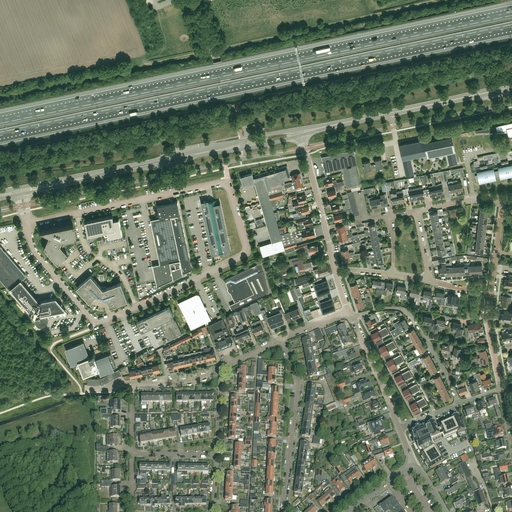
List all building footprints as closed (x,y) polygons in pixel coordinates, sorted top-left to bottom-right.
[(511,122),(496,126),(497,131),(505,131),(507,130),(508,137),(511,136),(511,122)] [(427,142),(420,143),(420,141),(399,145),(406,174),(413,172),(410,158),(427,154),(427,157),(447,153),(449,165),(457,163),(452,137),(427,142)] [(354,150),(323,157),(326,172),(343,168),(347,186),(349,186),(350,189),(354,188),(358,187),(362,186),(361,183),(359,184),(355,166),(357,165),(354,154),(354,150)] [(387,165),(386,162),(382,163),(381,159),(374,160),(375,164),(376,168),(376,169),(383,167),(383,166),(387,165)] [(376,168),(375,164),(371,165),(370,161),(363,162),(365,171),(372,170),(371,169),(376,168)] [(502,166),(496,167),(498,179),(502,178),(504,178),(503,177),(505,177),(509,176),(511,175),(511,163),(509,164),(508,161),(505,161),(501,162),(502,166)] [(481,170),(472,172),(473,177),(475,177),(477,184),(481,183),(482,182),(484,181),(487,181),(491,180),(493,180),(494,180),(498,179),(496,167),(488,169),(487,165),(484,166),(480,167),(481,170)] [(267,189),(270,188),(269,183),(270,183),(281,180),(281,179),(285,178),(290,176),(287,166),(254,175),(255,177),(253,178),(254,183),(267,225),(277,222),(270,200),(269,194),(267,189)] [(242,180),(243,186),(254,183),(253,178),(252,173),(244,175),(241,177),(242,180)] [(301,179),(301,176),(300,174),(300,173),(291,175),(293,182),(301,179)] [(333,180),(332,177),(324,179),(325,186),(334,183),(334,187),(337,186),(336,182),(337,182),(336,179),(333,180)] [(292,186),(294,185),(295,188),(303,186),(303,185),(304,184),(303,182),(302,182),(301,179),(293,182),(285,184),(270,188),(267,189),(269,194),(281,191),(282,191),(285,188),(292,186)] [(450,192),(456,190),(454,182),(454,180),(448,181),(449,185),(448,185),(450,192)] [(463,189),(461,182),(458,183),(457,181),(454,182),(456,190),(463,189)] [(442,186),(442,185),(441,183),(438,184),(438,185),(435,185),(437,194),(444,193),(442,186)] [(345,188),(344,184),(337,186),(334,187),(335,189),(327,191),(328,194),(328,197),(329,197),(331,197),(331,198),(334,198),(334,196),(337,195),(336,192),(338,191),(338,190),(345,188)] [(437,194),(435,185),(432,185),(428,186),(430,196),(437,194)] [(424,197),(423,190),(422,187),(415,188),(417,198),(424,197)] [(417,198),(415,188),(408,190),(410,200),(417,198)] [(405,201),(403,194),(403,190),(396,191),(399,202),(405,201)] [(269,194),(270,200),(283,196),(282,191),(281,191),(269,194)] [(399,202),(396,191),(390,193),(392,203),(399,202)] [(386,204),(386,201),(387,201),(386,193),(380,194),(381,198),(378,199),(379,206),(386,204)] [(307,201),(305,194),(297,196),(299,202),(296,202),(296,206),(302,205),(302,202),(307,201)] [(379,206),(378,199),(372,200),(372,197),(368,198),(369,204),(371,203),(372,207),(379,206)] [(230,251),(220,203),(217,204),(217,200),(209,202),(209,200),(201,202),(212,255),(230,251)] [(192,268),(191,264),(178,202),(157,206),(159,218),(151,220),(160,264),(152,265),(157,286),(155,287),(156,287),(193,269),(192,269),(191,268),(192,268)] [(341,209),(339,203),(331,205),(332,208),(331,208),(332,210),(333,211),(341,209)] [(310,212),(308,206),(301,207),(301,208),(297,208),(298,209),(296,210),(297,213),(293,214),(294,219),(306,216),(305,213),(310,212)] [(459,216),(457,208),(449,210),(451,218),(452,218),(458,217),(459,216)] [(246,215),(250,229),(256,228),(252,213),(246,215)] [(343,219),(342,213),(334,215),(335,221),(339,220),(339,221),(342,220),(343,219)] [(122,235),(119,220),(113,221),(112,216),(85,221),(88,235),(104,232),(106,235),(108,234),(108,238),(122,235)] [(313,224),(311,217),(306,219),(305,217),(296,219),(297,223),(302,222),(302,226),(298,227),(299,229),(301,229),(305,228),(305,226),(313,224)] [(350,231),(348,225),(350,225),(349,221),(344,222),(344,225),(336,226),(337,233),(350,231)] [(278,228),(277,222),(267,225),(269,234),(279,231),(278,228)] [(59,246),(59,245),(61,246),(63,242),(61,242),(61,241),(76,238),(73,224),(39,231),(48,235),(43,248),(56,264),(67,255),(59,246)] [(365,232),(377,230),(375,224),(369,225),(368,225),(369,229),(364,230),(365,232)] [(286,226),(278,228),(279,231),(280,234),(287,232),(286,226)] [(285,249),(297,245),(295,239),(300,237),(303,237),(303,239),(316,236),(313,227),(302,231),(301,229),(299,229),(296,230),(293,231),(287,232),(280,234),(285,249)] [(263,256),(285,249),(280,234),(279,231),(269,234),(272,242),(260,246),(263,256)] [(352,236),(351,231),(350,231),(337,233),(339,240),(347,239),(347,237),(352,236)] [(379,243),(378,236),(371,238),(372,238),(371,238),(371,241),(368,242),(368,245),(373,244),(379,243)] [(320,250),(320,247),(318,248),(318,245),(318,244),(315,245),(315,244),(311,245),(311,246),(308,246),(307,243),(297,246),(297,245),(285,249),(286,253),(304,247),(305,247),(306,254),(309,253),(317,251),(318,252),(319,252),(319,251),(319,250),(320,250)] [(0,279),(9,290),(15,298),(32,317),(36,317),(36,318),(35,319),(35,321),(35,323),(35,325),(37,326),(38,327),(40,328),(42,328),(42,327),(43,327),(44,327),(44,326),(45,326),(45,325),(46,325),(46,324),(46,323),(46,322),(46,321),(46,320),(46,319),(45,319),(45,318),(44,318),(44,317),(43,317),(43,315),(66,311),(55,298),(40,301),(40,299),(38,298),(36,299),(21,281),(20,282),(19,281),(25,276),(0,246),(0,279)] [(382,255),(380,249),(374,250),(375,254),(371,255),(371,254),(366,256),(366,258),(372,257),(382,255)] [(269,292),(261,262),(226,279),(227,282),(226,283),(226,284),(228,288),(227,289),(229,292),(230,293),(237,307),(269,292)] [(317,268),(313,270),(316,278),(320,277),(330,273),(327,265),(317,268)] [(101,299),(104,288),(103,287),(102,288),(91,275),(77,287),(89,302),(90,302),(89,302),(97,295),(98,297),(100,297),(99,299),(101,299)] [(307,281),(305,276),(295,279),(297,285),(307,281)] [(318,280),(312,282),(315,290),(328,285),(326,280),(319,283),(318,280)] [(380,287),(381,281),(373,280),(372,285),(377,286),(376,291),(382,292),(383,288),(383,287),(380,287)] [(392,290),(393,283),(387,282),(385,289),(383,288),(382,292),(381,297),(384,298),(385,294),(388,294),(388,290),(392,290)] [(128,300),(121,283),(105,289),(105,288),(104,288),(101,299),(102,300),(103,298),(104,298),(106,297),(110,307),(109,307),(128,300)] [(328,285),(315,290),(318,298),(323,296),(322,293),(330,291),(328,285)] [(406,300),(407,293),(405,292),(406,287),(398,285),(397,291),(396,292),(400,293),(401,296),(400,299),(406,300)] [(294,288),(289,290),(294,301),(299,299),(294,288)] [(419,304),(421,296),(418,295),(419,289),(411,288),(409,295),(415,297),(414,300),(417,300),(416,304),(419,304)] [(423,296),(423,298),(427,299),(427,301),(429,301),(428,307),(431,307),(433,298),(431,297),(432,292),(424,290),(423,296)] [(446,298),(444,298),(444,293),(437,292),(436,297),(439,298),(438,302),(445,304),(446,298)] [(510,306),(511,297),(511,296),(511,293),(508,293),(507,296),(503,295),(501,305),(510,306)] [(211,319),(203,303),(203,302),(199,295),(196,294),(178,303),(183,312),(191,329),(211,319)] [(323,298),(317,300),(320,308),(333,303),(331,298),(324,301),(323,298)] [(261,312),(257,302),(257,301),(250,304),(255,315),(261,312)] [(333,303),(320,308),(322,313),(335,309),(333,303)] [(174,320),(172,316),(173,315),(169,306),(151,315),(150,313),(150,314),(146,316),(146,315),(147,317),(138,321),(142,330),(160,322),(162,326),(161,326),(168,340),(182,333),(175,319),(174,320)] [(282,308),(273,312),(278,325),(279,324),(279,325),(283,324),(283,323),(284,322),(280,313),(283,312),(282,308)] [(300,315),(297,308),(285,313),(287,318),(292,317),(292,319),(300,315)] [(243,311),(244,311),(243,309),(242,309),(236,311),(233,312),(235,315),(237,314),(240,321),(246,319),(243,311)] [(511,318),(511,311),(504,311),(503,314),(500,314),(499,322),(504,323),(504,322),(510,322),(510,318),(511,318)] [(267,313),(263,314),(267,322),(269,321),(272,327),(273,327),(273,328),(277,326),(277,325),(278,325),(273,312),(267,314),(267,313)] [(367,320),(365,321),(368,327),(373,324),(376,322),(379,320),(375,313),(366,318),(367,320)] [(234,324),(230,314),(225,317),(229,327),(234,324)] [(432,317),(424,316),(424,317),(423,316),(423,319),(424,319),(423,322),(423,324),(428,325),(429,323),(431,324),(432,317)] [(230,335),(223,318),(208,325),(215,341),(219,349),(229,345),(229,346),(233,344),(232,343),(231,339),(233,338),(231,334),(230,335)] [(264,328),(261,319),(251,323),(256,334),(263,330),(262,328),(264,328)] [(396,328),(390,331),(394,337),(408,329),(407,326),(408,326),(404,319),(400,322),(399,320),(393,323),(396,328)] [(444,325),(445,320),(437,319),(436,324),(434,323),(433,326),(432,332),(437,333),(438,326),(443,328),(444,327),(444,325)] [(461,338),(463,329),(460,329),(461,324),(453,322),(452,330),(457,331),(455,336),(458,336),(457,337),(461,338)] [(480,322),(474,323),(475,331),(478,330),(478,332),(479,332),(483,332),(482,326),(481,327),(480,322)] [(475,331),(474,323),(468,324),(469,332),(472,332),(473,335),(474,335),(474,338),(475,338),(477,337),(476,334),(475,331)] [(250,336),(248,329),(247,329),(247,328),(244,329),(242,324),(239,325),(239,327),(241,332),(244,338),(250,336)] [(203,327),(201,328),(204,335),(209,333),(206,326),(203,327)] [(347,332),(345,326),(340,328),(337,329),(340,335),(347,332)] [(373,337),(388,330),(386,326),(378,331),(376,327),(369,330),(373,337)] [(244,338),(241,332),(239,327),(237,328),(238,332),(235,333),(235,334),(238,341),(244,338)] [(417,334),(413,328),(407,332),(411,337),(417,334)] [(511,328),(508,329),(508,332),(501,333),(503,341),(511,339),(511,328)] [(388,330),(373,337),(377,344),(383,341),(381,337),(389,333),(388,330)] [(347,332),(340,335),(338,336),(340,342),(349,338),(347,332)] [(411,337),(407,339),(409,342),(412,340),(414,342),(420,339),(417,334),(411,337)] [(312,345),(311,342),(310,342),(309,336),(303,337),(304,340),(303,340),(303,341),(302,341),(302,344),(304,344),(304,347),(312,345)] [(352,344),(349,338),(340,342),(341,345),(343,344),(345,347),(352,344)] [(417,347),(423,344),(420,339),(414,342),(417,347)] [(381,351),(395,343),(393,340),(385,344),(383,341),(377,344),(381,351)] [(116,367),(111,354),(96,360),(95,357),(95,356),(95,355),(95,354),(94,354),(93,354),(93,355),(92,355),(92,356),(93,356),(89,357),(83,342),(67,348),(73,364),(79,362),(84,375),(99,370),(100,374),(113,369),(113,368),(116,367)] [(389,351),(397,347),(395,343),(381,351),(384,358),(391,355),(389,351)] [(415,351),(418,354),(426,349),(423,344),(417,347),(412,350),(413,352),(415,351)] [(305,353),(314,351),(313,348),(316,347),(315,345),(312,345),(304,347),(305,353)] [(448,350),(449,346),(443,345),(442,347),(441,350),(441,351),(444,351),(443,355),(449,357),(450,351),(448,350)] [(168,353),(167,351),(170,349),(169,346),(163,349),(164,351),(163,352),(162,354),(163,355),(168,353)] [(216,357),(214,351),(211,352),(210,347),(207,347),(210,359),(216,357)] [(452,357),(455,358),(455,360),(458,361),(460,348),(455,347),(453,355),(452,354),(452,357)] [(487,355),(485,349),(483,349),(482,347),(476,348),(477,351),(479,350),(480,357),(487,355)] [(357,357),(355,353),(354,353),(353,351),(350,353),(349,350),(345,352),(344,351),(336,354),(338,359),(345,356),(345,358),(348,357),(350,360),(357,357)] [(204,360),(202,354),(201,351),(196,352),(198,362),(204,360)] [(190,354),(192,363),(198,362),(196,352),(190,353),(190,354)] [(184,355),(184,353),(178,355),(179,359),(180,366),(186,364),(184,355)] [(184,355),(186,364),(192,363),(190,354),(190,353),(184,355)] [(388,365),(402,357),(401,354),(393,358),(391,355),(384,358),(388,365)] [(431,359),(429,354),(422,357),(425,363),(431,359)] [(488,362),(487,355),(480,357),(481,363),(488,362)] [(179,359),(173,361),(172,357),(175,367),(180,366),(179,359)] [(398,368),(396,365),(404,360),(402,357),(388,365),(392,372),(398,368)] [(431,359),(425,363),(423,364),(426,369),(428,368),(434,364),(431,359)] [(142,360),(138,362),(140,364),(142,375),(148,373),(147,367),(146,363),(144,364),(144,363),(143,363),(143,362),(142,360)] [(134,367),(136,376),(142,375),(140,364),(138,362),(136,363),(137,365),(137,366),(134,367)] [(363,370),(362,369),(363,369),(362,366),(361,367),(360,364),(356,366),(355,365),(352,367),(351,363),(348,364),(350,368),(347,369),(348,370),(350,369),(352,375),(355,373),(355,374),(360,372),(359,371),(363,370)] [(437,370),(434,364),(428,368),(431,373),(437,370)] [(275,377),(276,370),(269,370),(269,373),(261,372),(261,369),(258,369),(257,376),(261,376),(268,376),(275,377)] [(317,370),(309,372),(310,378),(317,377),(316,374),(321,373),(321,369),(317,370)] [(396,380),(411,373),(409,369),(401,374),(399,370),(393,373),(396,380)] [(492,383),(490,377),(486,379),(485,377),(486,376),(485,373),(480,375),(479,372),(477,373),(479,380),(482,379),(482,380),(484,386),(492,383)] [(407,384),(405,380),(413,376),(411,373),(396,380),(400,387),(407,384)] [(479,388),(476,381),(479,380),(477,373),(473,375),(474,377),(472,378),(473,381),(469,383),(470,385),(471,388),(472,391),(479,388)] [(442,380),(440,375),(430,379),(432,383),(435,382),(436,383),(442,380)] [(108,382),(105,377),(98,380),(98,385),(104,385),(104,384),(108,382)] [(363,393),(362,391),(371,387),(369,382),(367,383),(366,380),(355,385),(357,390),(354,391),(356,396),(363,393)] [(445,386),(442,380),(436,383),(438,389),(445,386)] [(467,391),(465,386),(464,381),(460,383),(461,385),(458,386),(459,388),(458,388),(460,394),(461,395),(464,393),(464,392),(467,391)] [(343,391),(341,388),(345,386),(344,382),(336,385),(339,393),(343,391)] [(404,394),(418,386),(417,383),(409,387),(407,384),(400,387),(404,394)] [(414,398),(412,394),(420,390),(418,386),(404,394),(408,401),(414,398)] [(447,391),(445,386),(438,389),(441,394),(447,391)] [(356,399),(362,397),(363,398),(365,397),(366,400),(375,397),(373,391),(367,393),(366,392),(362,394),(349,399),(349,398),(342,401),(344,407),(347,406),(346,403),(356,399)] [(450,397),(447,391),(441,394),(444,400),(450,397)] [(411,408),(426,400),(424,397),(416,401),(414,398),(408,401),(411,408)] [(314,403),(314,399),(307,399),(306,405),(314,406),(319,407),(323,407),(323,405),(318,404),(318,403),(314,403)] [(487,408),(494,406),(498,418),(501,417),(495,399),(487,402),(488,404),(486,405),(487,408)] [(343,406),(341,400),(335,402),(335,403),(325,407),(328,412),(338,408),(338,409),(343,406)] [(422,411),(420,408),(428,403),(426,400),(411,408),(415,415),(422,411)] [(111,411),(101,411),(101,415),(104,415),(112,415),(112,412),(120,412),(120,402),(111,402),(111,411)] [(381,408),(380,405),(379,406),(378,403),(373,405),(372,403),(364,406),(366,409),(369,408),(371,413),(374,411),(375,412),(377,411),(377,410),(380,409),(380,408),(381,408)] [(485,411),(485,410),(483,403),(477,405),(480,417),(483,416),(482,413),(485,411)] [(476,411),(474,412),(472,407),(464,410),(465,411),(463,411),(465,419),(472,416),(473,420),(478,418),(476,411)] [(120,428),(120,418),(112,418),(112,415),(104,415),(104,418),(111,418),(111,428),(120,428)] [(451,419),(438,425),(445,439),(464,431),(464,430),(458,416),(451,419)] [(375,422),(374,421),(369,423),(367,424),(368,426),(367,427),(369,431),(382,426),(380,420),(375,422)] [(414,432),(411,433),(414,440),(415,439),(417,443),(415,443),(418,450),(421,449),(423,452),(420,454),(422,457),(421,457),(423,461),(424,460),(426,463),(425,464),(427,467),(428,466),(430,469),(444,461),(441,456),(440,457),(434,447),(432,443),(430,440),(433,438),(435,443),(441,439),(434,423),(427,426),(428,428),(425,429),(424,427),(421,429),(421,428),(419,429),(419,430),(416,431),(414,431),(414,432)] [(379,433),(384,431),(382,426),(369,431),(370,435),(371,434),(372,437),(374,436),(379,434),(379,433)] [(492,429),(488,430),(490,439),(495,438),(494,438),(497,437),(503,436),(502,430),(500,430),(499,427),(492,428),(492,429)] [(147,443),(145,435),(145,432),(142,433),(137,434),(137,437),(139,437),(141,444),(147,443)] [(100,447),(100,450),(109,450),(109,447),(118,447),(118,436),(108,436),(108,447),(100,447)] [(378,438),(367,442),(369,445),(377,442),(377,443),(379,447),(388,444),(386,438),(379,440),(378,438)] [(506,448),(504,441),(498,442),(494,443),(496,450),(506,448)] [(385,458),(393,455),(390,449),(383,452),(382,449),(372,453),(376,459),(384,456),(385,458)] [(118,463),(118,453),(109,453),(109,450),(100,450),(100,453),(108,453),(108,463),(118,463)] [(505,460),(504,454),(497,455),(492,456),(491,454),(481,456),(481,460),(491,458),(493,459),(494,462),(505,460)] [(359,463),(357,461),(353,456),(351,458),(352,460),(356,466),(359,463)] [(375,468),(377,466),(372,459),(367,463),(372,470),(375,468)] [(372,470),(367,463),(361,466),(364,470),(363,471),(365,474),(372,470)] [(447,467),(449,465),(448,463),(440,467),(441,470),(435,473),(439,478),(446,474),(444,471),(448,469),(447,467)] [(343,472),(340,467),(338,465),(334,469),(339,475),(343,472)] [(507,471),(506,465),(499,467),(499,469),(494,470),(495,476),(500,475),(501,475),(501,472),(507,471)] [(360,478),(356,472),(357,471),(355,467),(348,472),(356,482),(358,480),(360,478)] [(120,481),(120,471),(111,471),(111,481),(101,481),(101,484),(112,484),(112,481),(120,481)] [(353,484),(356,482),(348,472),(343,476),(350,485),(353,484)] [(450,480),(448,476),(451,474),(449,472),(446,474),(439,478),(440,481),(440,482),(439,483),(440,484),(441,484),(445,482),(445,483),(445,482),(450,480)] [(507,476),(501,477),(500,475),(495,476),(496,482),(502,480),(503,485),(509,484),(508,484),(510,484),(509,480),(508,480),(507,476)] [(174,485),(174,477),(171,477),(171,483),(164,483),(164,485),(170,485),(173,485),(174,485)] [(345,489),(340,481),(337,478),(334,480),(335,480),(332,482),(334,486),(335,486),(340,493),(345,489)] [(120,498),(120,487),(112,487),(112,484),(101,484),(101,487),(111,487),(111,498),(120,498)] [(460,490),(459,486),(457,484),(452,486),(445,490),(448,496),(460,490)] [(302,495),(302,491),(303,491),(303,488),(295,487),(295,494),(294,496),(298,497),(299,494),(302,495)] [(511,497),(511,495),(511,489),(505,490),(506,490),(499,492),(499,494),(504,493),(505,499),(511,497)] [(335,496),(331,491),(326,495),(331,500),(335,496)] [(475,493),(479,506),(486,503),(482,491),(475,493)] [(331,500),(326,495),(324,493),(322,495),(323,497),(322,499),(326,504),(331,500)] [(146,506),(146,499),(146,496),(143,496),(143,498),(140,497),(139,497),(138,505),(140,505),(140,506),(146,506)] [(326,504),(322,499),(320,497),(316,501),(322,508),(326,504)] [(375,511),(388,511),(397,505),(392,498),(375,511)] [(461,498),(452,503),(455,509),(458,508),(458,509),(463,506),(465,505),(466,508),(472,505),(469,500),(464,503),(461,498)]
